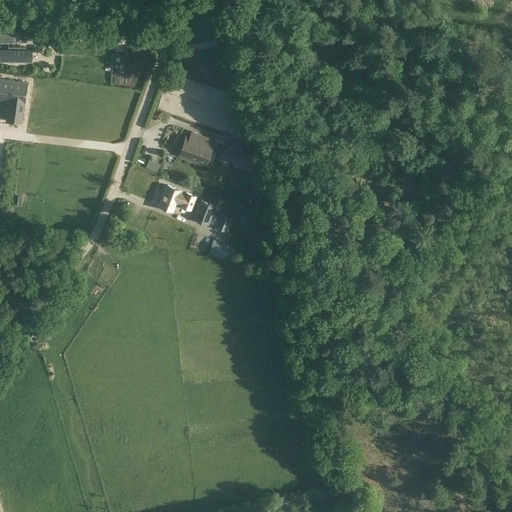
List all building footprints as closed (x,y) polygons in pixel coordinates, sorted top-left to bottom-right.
[(201,29),(209,9),(192,3),(185,23),(201,29)] [(0,43),(14,44),(14,35),(0,34),(0,43)] [(226,34),(215,36),(219,50),(229,48),(226,34)] [(33,62),(33,49),(1,49),(1,61),(33,62)] [(0,78),(0,99),(9,101),(6,121),(21,123),(23,103),(24,103),(27,82),(0,78)] [(244,120),(237,122),(240,135),(247,133),(244,120)] [(171,148),(178,138),(171,132),(167,137),(164,136),(161,141),(171,148)] [(187,138),(181,156),(206,165),(207,165),(214,144),(215,142),(193,134),(191,139),(187,138)] [(226,144),(221,159),(240,166),(241,166),(241,164),(245,153),(246,151),(242,150),(231,146),(226,144)] [(245,153),(241,164),(241,166),(253,170),(258,157),(245,153)] [(149,160),(146,168),(157,173),(160,165),(149,160)] [(166,184),(157,205),(173,212),(176,203),(179,204),(179,205),(191,210),(194,203),(196,197),(166,184)] [(200,198),(196,207),(192,218),(208,225),(216,205),(200,198)] [(220,212),(214,226),(228,232),(233,217),(220,212)] [(213,240),(208,255),(222,259),(227,244),(213,240)] [(46,318),(38,331),(45,336),(53,323),(46,318)]
